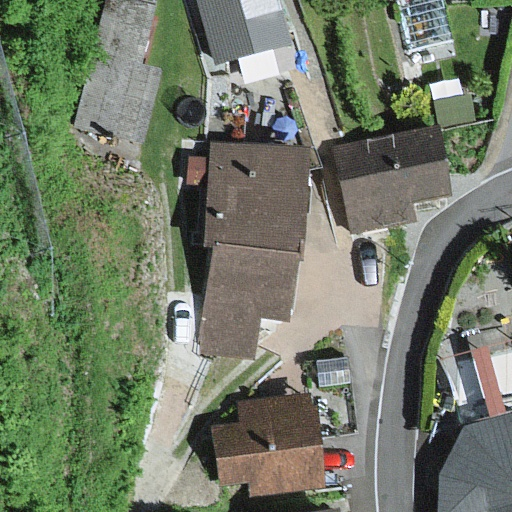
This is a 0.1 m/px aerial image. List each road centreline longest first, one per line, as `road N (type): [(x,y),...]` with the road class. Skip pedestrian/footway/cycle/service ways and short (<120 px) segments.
road 1 (residential): [(511,183),(450,239),(403,332),(391,408),(396,511)]
road 2 (track): [(140,511),(195,408),(269,346),(350,301)]
